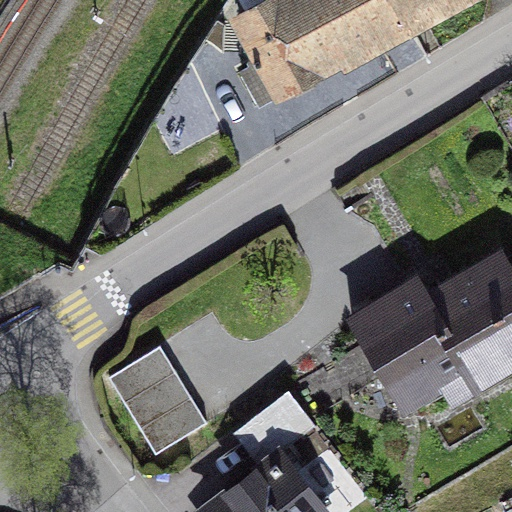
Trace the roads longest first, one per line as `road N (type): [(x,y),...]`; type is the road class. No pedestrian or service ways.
road 1 (residential): [(511,55),(78,315),(0,372)]
road 2 (residential): [(0,389),(115,511)]
